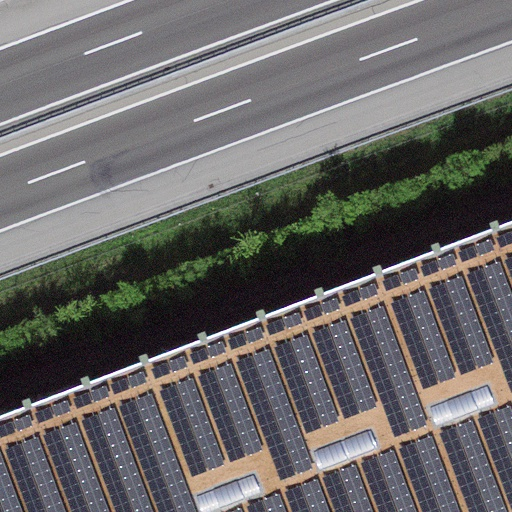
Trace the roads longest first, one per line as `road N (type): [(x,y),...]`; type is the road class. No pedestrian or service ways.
road 1 (motorway): [(0,201),(511,13)]
road 2 (motorway): [(263,0),(0,95)]
